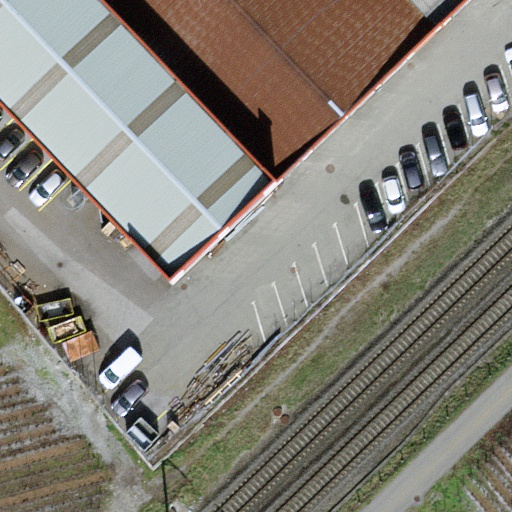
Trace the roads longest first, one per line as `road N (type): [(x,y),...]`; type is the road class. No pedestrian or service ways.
road 1 (unclassified): [(511,29),(190,333),(130,327),(0,190)]
road 2 (track): [(511,385),(382,511)]
